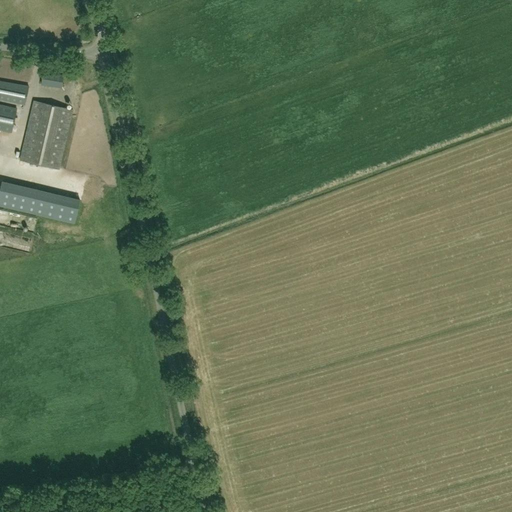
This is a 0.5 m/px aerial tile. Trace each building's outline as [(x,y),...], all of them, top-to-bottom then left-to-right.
[(41,84),(61,88),(64,75),(44,72),(41,84)] [(0,81),(0,99),(25,105),(28,87),(0,81)] [(34,101),(21,160),(59,169),(73,110),(34,101)] [(0,105),(0,129),(12,132),(17,109),(0,105)] [(2,181),(0,189),(0,205),(74,223),(80,199),(2,181)]
